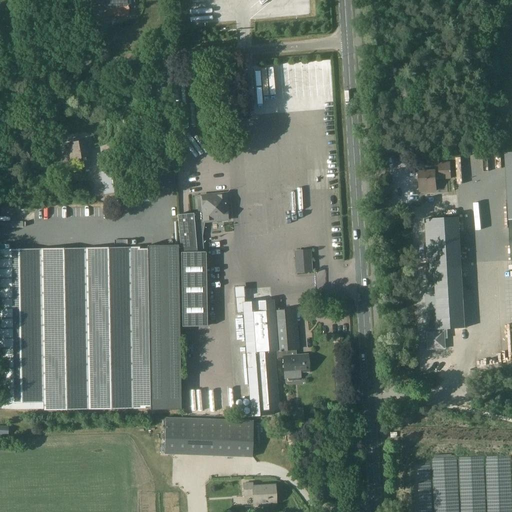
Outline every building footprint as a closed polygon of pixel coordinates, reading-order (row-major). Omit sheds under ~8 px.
[(90,0),(91,4),(105,2),(106,15),(115,15),(115,16),(128,15),(127,8),(133,8),(133,0),(90,0)] [(86,140),(65,143),(66,154),(69,154),(70,161),(83,158),(84,166),(90,165),(86,140)] [(438,163),(439,180),(451,179),(450,162),(438,163)] [(435,171),(418,172),(419,192),(436,191),(435,171)] [(179,252),(179,255),(180,324),(206,324),(206,252),(203,252),(201,237),(205,221),(227,219),(225,195),(201,197),(201,199),(197,199),(198,213),(193,214),(196,252),(179,252)] [(99,239),(99,226),(35,227),(35,219),(0,218),(0,240),(28,240),(28,250),(54,250),(54,239),(99,239)] [(458,218),(425,220),(428,270),(461,269),(458,218)] [(107,239),(129,238),(128,225),(106,226),(107,239)] [(503,231),(484,232),(485,253),(495,252),(495,249),(504,249),(503,231)] [(179,249),(32,251),(0,251),(0,409),(180,408),(179,249)] [(295,274),(312,273),(310,250),(293,251),(295,274)] [(463,307),(461,269),(428,270),(426,270),(426,276),(434,276),(435,295),(425,296),(426,331),(428,331),(428,333),(427,333),(428,350),(444,349),(443,332),(438,333),(437,330),(464,328),(464,326),(463,307)] [(320,305),(320,298),(311,299),(311,306),(315,305),(316,312),(324,312),(324,305),(320,305)] [(272,300),(242,303),(246,353),(276,352),(273,311),(272,300)] [(295,309),(273,311),(276,352),(295,350),(298,350),(295,309)] [(296,356),(295,350),(276,352),(277,360),(282,359),(283,374),(283,380),(301,378),(300,372),(309,371),(307,355),(296,356)] [(277,360),(276,352),(246,353),(250,411),(250,417),(272,416),(272,410),(278,409),(274,360),(277,360)] [(167,447),(166,463),(250,464),(250,458),(254,458),(255,449),(167,447)] [(274,485),(252,487),(252,483),(242,483),(242,496),(253,496),(253,506),(262,506),(262,503),(275,502),(274,485)]
